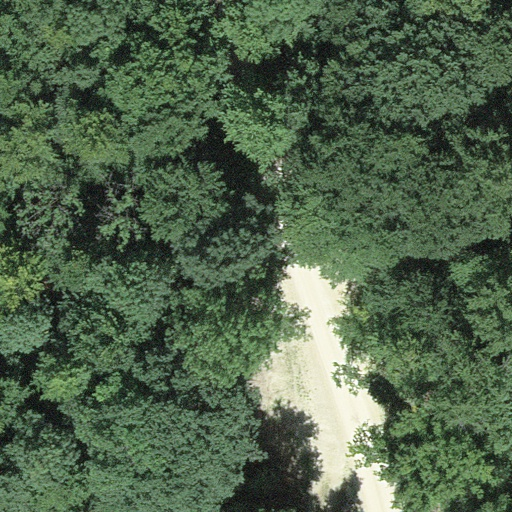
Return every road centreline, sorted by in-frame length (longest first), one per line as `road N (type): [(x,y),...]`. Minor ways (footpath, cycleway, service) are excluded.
road 1 (unclassified): [(379,511),(357,394),(250,137),(230,0)]
road 2 (track): [(511,202),(304,268)]
road 3 (track): [(357,394),(320,511)]
